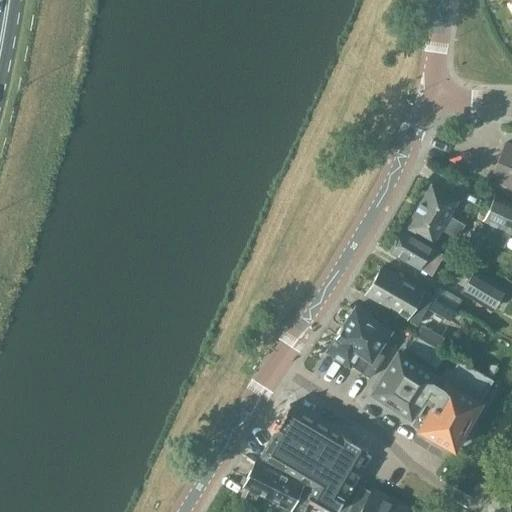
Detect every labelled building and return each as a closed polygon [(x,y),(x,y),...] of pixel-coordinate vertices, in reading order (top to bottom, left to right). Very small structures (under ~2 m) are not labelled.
[(511,145),(505,143),(490,180),(511,189),(511,145)] [(405,228),(432,244),(441,229),(453,236),(460,224),(448,217),(458,200),(431,184),(405,228)] [(511,204),(494,196),(483,221),(511,234),(511,204)] [(391,252),(431,276),(443,255),(403,231),(391,252)] [(393,311),(416,324),(426,307),(449,321),(455,309),(382,267),(366,295),(393,311)] [(503,288),(472,271),(460,292),(491,309),(503,288)] [(337,337),(328,351),(359,372),(360,373),(367,377),(382,355),(396,335),(355,307),(342,326),(341,327),(336,335),(335,336),(337,337)] [(437,349),(415,337),(407,350),(428,363),(437,349)] [(493,380),(458,361),(452,372),(447,369),(447,367),(440,379),(436,377),(397,352),(371,393),(410,417),(410,416),(414,419),(411,425),(412,424),(419,429),(419,430),(453,450),(493,380)] [(340,435),(289,405),(273,433),(274,434),(261,456),(293,474),(292,475),(314,486),(307,498),(331,511),(335,511),(344,497),(340,495),(367,450),(340,434),(340,435)] [(243,486),(291,510),(303,485),(255,462),(243,486)] [(346,511),(405,511),(407,509),(393,500),(395,496),(394,496),(391,502),(373,492),(374,490),(373,490),(371,493),(361,487),(346,511)]
